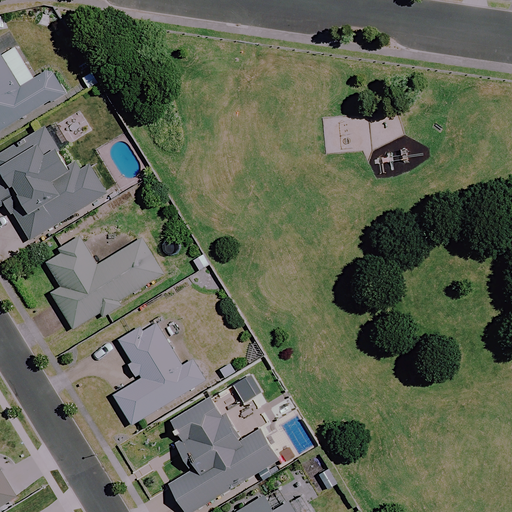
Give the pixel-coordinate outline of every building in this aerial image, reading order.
[(35,80),(14,48),(0,56),(0,133),(64,92),(51,70),(35,80)] [(71,175),(43,130),(0,156),(0,206),(3,205),(26,244),(105,196),(87,166),(71,175)] [(161,276),(140,241),(97,268),(78,238),(42,261),(58,288),(47,295),(70,332),(99,313),(102,317),(120,306),(118,303),(161,276)] [(116,343),(127,362),(121,366),(132,385),(111,397),(128,427),(204,382),(191,361),(180,368),(152,322),(116,343)] [(239,443),(211,398),(168,424),(182,447),(175,452),(188,474),(168,486),(184,511),(195,511),(275,463),(256,432),(239,443)] [(163,490),(153,473),(137,482),(147,499),(163,490)] [(0,507),(12,500),(0,482),(0,507)] [(287,506),(276,488),(236,511),(306,511),(299,499),(287,506)]
